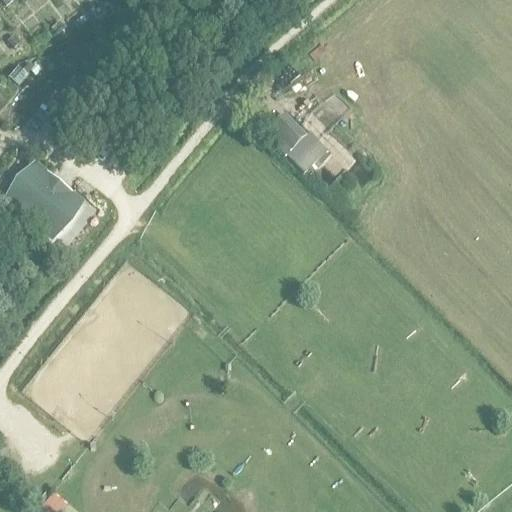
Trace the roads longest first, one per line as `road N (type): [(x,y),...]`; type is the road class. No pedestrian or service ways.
road 1 (track): [(135,209),(258,57),(328,0)]
road 2 (unclassified): [(0,381),(135,209)]
